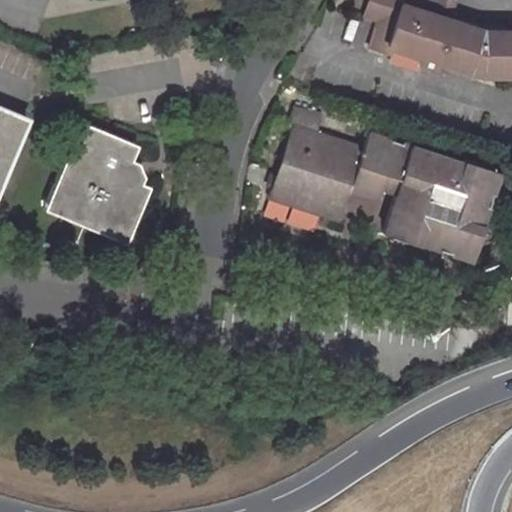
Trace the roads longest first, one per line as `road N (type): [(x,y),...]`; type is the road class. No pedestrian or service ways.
road 1 (residential): [(195,314),(239,95),(296,0)]
road 2 (motorway): [(511,386),(273,511)]
